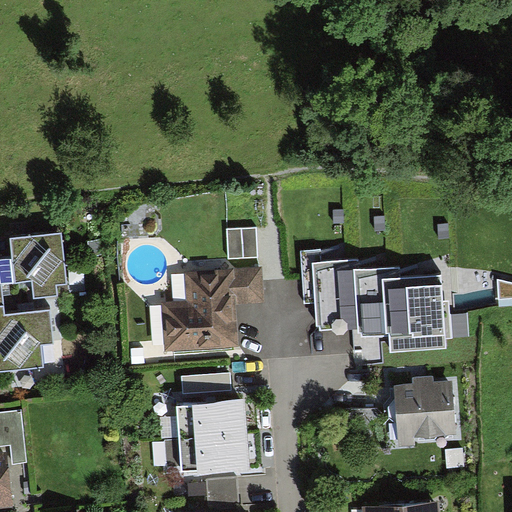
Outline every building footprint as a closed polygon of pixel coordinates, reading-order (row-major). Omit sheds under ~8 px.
[(257,224),(227,225),(228,257),(258,256),(257,224)] [(13,252),(0,253),(0,366),(46,362),(44,339),(56,337),(52,300),(6,305),(3,277),(31,275),(33,291),(59,289),(58,278),(67,277),(62,225),(11,230),(13,252)] [(453,336),(448,260),(388,264),(388,257),(360,259),(360,254),(323,256),(323,247),(301,249),(305,302),(317,301),(319,323),(359,321),(359,324),(388,323),(389,340),(453,336)] [(187,296),(161,297),(164,347),(240,343),(237,301),(264,299),(262,265),(186,269),(187,296)] [(511,282),(501,283),(501,306),(511,305),(511,282)] [(231,369),(182,372),(183,397),(177,397),(181,464),(249,460),(245,390),(232,390),(231,369)] [(412,377),(394,379),(399,443),(416,442),(415,433),(457,430),(453,375),(433,377),(433,372),(412,373),(412,377)] [(27,464),(21,410),(0,411),(0,446),(10,445),(12,465),(27,464)] [(9,451),(0,452),(0,507),(14,506),(9,451)] [(238,473),(206,475),(208,505),(240,502),(238,473)] [(441,511),(440,493),(362,499),(363,511),(441,511)]
